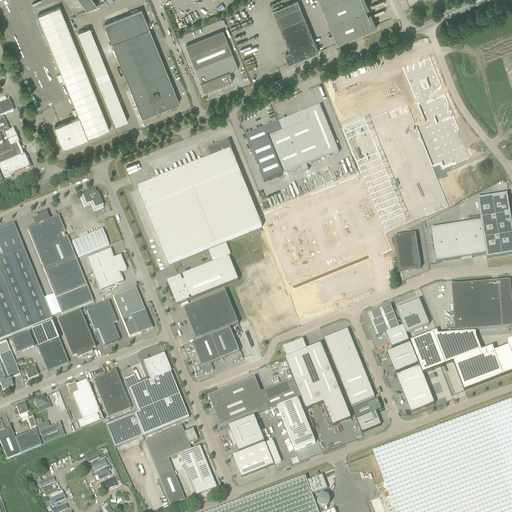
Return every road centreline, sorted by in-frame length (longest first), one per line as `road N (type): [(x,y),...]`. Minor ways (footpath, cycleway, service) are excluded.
road 1 (tertiary): [(202,119),(409,33)]
road 2 (unclassified): [(191,390),(262,361),(274,341),(351,310)]
road 3 (unclassified): [(0,402),(168,334)]
road 4 (unclassified): [(232,494),(398,430)]
road 5 (unclassified): [(511,175),(464,113),(427,25)]
road 6 (unclassified): [(168,334),(105,178)]
road 7 (unclassified): [(351,310),(436,275),(511,269)]
road 8 (unclassified): [(398,430),(351,310)]
road 9 (unclassified): [(202,119),(154,0)]
road 10 (unclassified): [(398,430),(511,387)]
